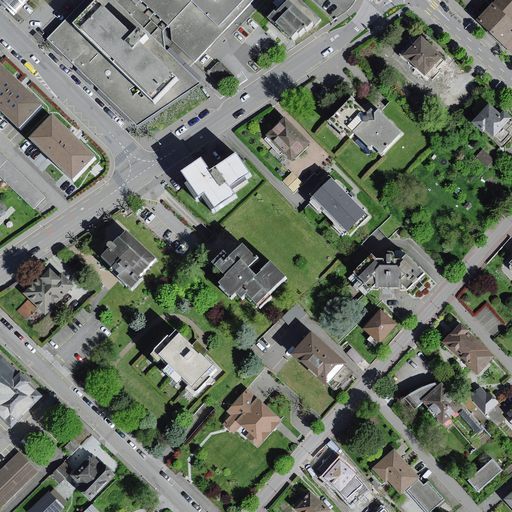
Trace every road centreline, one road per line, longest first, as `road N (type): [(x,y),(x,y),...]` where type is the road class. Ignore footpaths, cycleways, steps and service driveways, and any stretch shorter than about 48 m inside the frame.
road 1 (residential): [(141,172),(370,13)]
road 2 (residential): [(0,324),(192,511)]
road 3 (residential): [(0,23),(141,172)]
road 4 (residential): [(0,270),(141,172)]
road 5 (residential): [(364,385),(475,511)]
road 6 (residential): [(364,385),(257,504)]
road 7 (residential): [(445,292),(364,385)]
